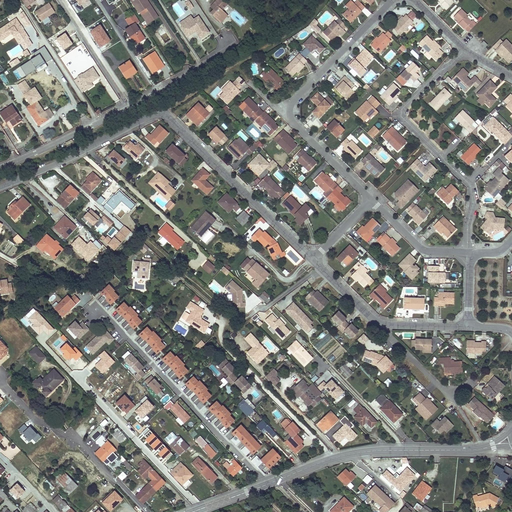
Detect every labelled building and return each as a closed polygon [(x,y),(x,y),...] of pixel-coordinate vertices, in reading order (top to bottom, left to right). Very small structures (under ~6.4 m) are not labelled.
[(75,0),(77,2),(72,5),(77,13),(84,9),(81,5),(89,0),(75,0)] [(146,0),(132,0),(133,0),(131,1),(138,11),(139,11),(142,9),(148,19),(156,15),(146,0)] [(222,0),(217,0),(212,6),(215,9),(211,13),(219,21),(225,14),(222,10),(227,4),(222,0)] [(440,0),(441,0),(443,3),(442,4),(447,9),(454,1),(453,0),(440,0)] [(190,1),(185,3),(190,10),(194,7),(190,1)] [(366,7),(360,1),(356,4),(355,4),(350,9),(344,15),(352,23),(363,11),(362,11),(366,7)] [(54,12),(48,3),(35,11),(40,20),(47,16),(54,12)] [(469,30),(477,22),(473,19),(472,20),(467,15),(468,14),(462,8),(455,15),(458,18),(460,20),(459,22),(465,28),(466,27),(469,30)] [(142,9),(139,11),(147,24),(150,22),(148,19),(142,9)] [(413,11),(408,16),(413,20),(417,16),(413,11)] [(89,13),(82,17),(85,22),(91,17),(89,13)] [(140,22),(134,14),(126,19),(130,26),(125,30),(130,37),(131,36),(137,44),(144,39),(135,25),(140,22)] [(408,16),(407,14),(404,17),(399,23),(394,28),(401,34),(414,21),(413,20),(408,16)] [(31,24),(26,16),(21,19),(26,27),(31,24)] [(198,17),(182,28),(188,36),(196,31),(201,38),(209,33),(198,17)] [(318,20),(316,18),(310,25),(317,32),(321,29),(316,24),(318,22),(318,20)] [(15,19),(0,28),(0,36),(2,39),(12,32),(16,37),(24,32),(15,19)] [(348,26),(341,19),(338,23),(336,22),(325,33),(334,41),(339,36),(338,34),(343,28),(345,30),(348,26)] [(103,20),(93,26),(94,29),(104,45),(111,41),(108,37),(110,36),(106,29),(107,28),(104,23),(105,22),(103,20)] [(343,28),(338,34),(339,36),(340,36),(346,30),(345,30),(343,28)] [(386,34),(384,32),(379,37),(375,42),(372,45),(380,52),(392,39),(390,38),(386,34)] [(312,35),(304,43),(312,51),(314,49),(318,49),(321,52),(325,47),(312,35)] [(427,35),(420,43),(427,50),(425,53),(430,58),(432,55),(437,59),(444,53),(439,48),(440,48),(433,41),(427,35)] [(504,41),(501,38),(494,45),(497,48),(504,41)] [(504,41),(497,48),(496,49),(499,52),(501,50),(511,59),(511,58),(511,43),(507,38),(504,41)] [(433,41),(440,48),(441,46),(435,39),(433,41)] [(374,55),(367,48),(357,59),(350,65),(359,73),(372,60),(370,59),(374,55)] [(504,55),(509,61),(511,59),(501,50),(499,52),(502,56),(504,55)] [(308,60),(300,53),(286,68),(293,75),(298,71),(305,64),(304,63),(308,60)] [(129,61),(120,67),(126,78),(136,72),(129,61)] [(414,61),(401,74),(407,81),(411,77),(415,81),(421,75),(416,71),(420,67),(414,61)] [(299,72),(306,65),(305,64),(298,71),(299,72)] [(82,73),(78,76),(72,80),(80,93),(86,89),(87,89),(93,85),(91,82),(99,77),(93,68),(82,74),(82,73)] [(470,74),(464,68),(461,70),(467,76),(470,74)] [(16,69),(13,71),(18,79),(21,77),(16,69)] [(265,75),(264,76),(269,81),(273,85),(272,87),(275,90),(277,88),(280,91),(286,85),(283,82),(271,69),(268,72),(265,75)] [(461,70),(454,78),(467,91),(479,79),(476,75),(471,80),(467,76),(461,70)] [(136,72),(126,78),(128,80),(138,74),(136,72)] [(241,86),(244,82),(239,77),(236,81),(241,86)] [(345,82),(338,89),(345,96),(353,88),(356,85),(347,77),(344,80),(345,82)] [(40,99),(33,89),(31,90),(25,80),(18,84),(31,105),(37,101),(40,99)] [(103,83),(115,102),(120,100),(107,80),(103,83)] [(338,89),(345,82),(344,80),(336,88),(338,89)] [(491,80),(478,94),(481,97),(486,102),(490,106),(497,100),(490,93),(497,87),(491,80)] [(224,93),(220,97),(228,105),(240,92),(238,90),(242,86),(241,86),(236,81),(232,84),(230,82),(225,88),(228,91),(225,94),(224,93)] [(394,83),(381,96),(390,105),(394,100),(393,99),(397,95),(401,90),(394,83)] [(42,98),(35,87),(33,89),(40,99),(42,98)] [(353,88),(345,96),(348,100),(356,92),(353,88)] [(453,95),(446,88),(431,103),(438,110),(453,95)] [(319,93),(313,99),(320,105),(319,107),(320,108),(315,114),(319,118),(332,106),(326,100),(319,93)] [(326,100),(332,106),(335,103),(329,97),(326,100)] [(381,104),(374,97),(368,102),(367,101),(356,113),(365,122),(368,118),(376,110),(376,109),(381,104)] [(254,123),(255,121),(263,113),(260,110),(260,109),(254,103),(253,104),(247,99),(239,107),(251,118),(250,119),(254,123)] [(320,105),(313,99),(312,100),(319,107),(320,105)] [(31,105),(27,107),(39,125),(48,119),(44,112),(37,101),(31,105)] [(208,114),(197,102),(185,114),(197,126),(208,114)] [(12,105),(0,113),(6,122),(9,120),(13,126),(21,120),(12,105)] [(53,116),(49,109),(44,112),(48,119),(53,116)] [(464,109),(455,118),(471,133),(472,131),(477,127),(473,123),(476,121),(464,109)] [(376,110),(368,118),(370,120),(374,115),(375,116),(379,112),(376,110)] [(278,129),(275,125),(272,123),(273,122),(264,113),(263,113),(255,121),(270,137),(278,129)] [(494,117),(485,126),(492,132),(495,129),(501,135),(504,132),(506,135),(509,132),(494,117)] [(345,130),(335,120),(328,128),(337,137),(345,130)] [(160,124),(150,133),(149,132),(145,137),(156,147),(170,133),(160,124)] [(216,127),(208,135),(218,144),(220,142),(223,145),(228,139),(216,127)] [(387,141),(396,132),(392,128),(383,137),(387,141)] [(282,131),(274,140),(278,144),(286,135),(282,131)] [(396,132),(387,141),(399,152),(407,144),(402,140),(404,139),(396,132)] [(286,135),(278,144),(289,155),(297,148),(293,144),(291,142),(292,141),(286,135)] [(132,139),(124,148),(137,159),(142,153),(146,156),(149,153),(132,139)] [(239,139),(236,142),(235,141),(227,149),(233,155),(234,154),(239,159),(246,153),(249,156),(259,147),(255,143),(249,149),(239,139)] [(346,139),(341,144),(345,148),(350,153),(356,159),(362,152),(352,141),(350,143),(346,139)] [(475,142),(461,157),(469,164),(476,157),(475,156),(477,154),(482,149),(475,142)] [(173,145),(166,152),(179,163),(184,157),(185,156),(173,145)] [(108,155),(120,167),(126,159),(114,148),(108,155)] [(302,151),(297,156),(300,159),(298,161),(309,173),(315,166),(310,160),(310,159),(302,151)] [(372,157),(369,154),(362,161),(365,164),(363,165),(370,172),(372,170),(377,176),(384,170),(372,157)] [(179,163),(178,164),(180,166),(187,159),(184,157),(179,163)] [(257,158),(249,166),(253,169),(255,170),(256,171),(255,172),(260,176),(267,169),(271,172),(278,166),(274,162),(270,166),(261,157),(259,159),(257,158)] [(424,167),(421,164),(417,160),(410,167),(426,183),(437,171),(430,164),(426,169),(424,170),(423,169),(424,167)] [(493,173),(497,177),(492,182),(489,186),(498,193),(510,180),(501,172),(503,170),(499,167),(493,173)] [(203,168),(192,181),(207,195),(214,188),(205,180),(202,178),(207,172),(203,168)] [(82,187),(89,193),(100,180),(92,173),(89,177),(89,176),(86,179),(88,181),(82,187)] [(158,173),(149,183),(159,192),(161,190),(152,183),(160,174),(158,173)] [(160,174),(152,183),(161,190),(159,192),(168,199),(175,191),(167,184),(169,182),(160,174)] [(322,174),(314,181),(326,193),(335,184),(328,178),(327,179),(325,177),(322,174)] [(263,180),(258,185),(263,189),(264,188),(274,199),(282,191),(270,180),(267,184),(263,180)] [(415,195),(419,191),(409,181),(396,194),(402,201),(400,203),(398,205),(402,209),(409,201),(408,199),(413,193),(415,195)] [(494,197),(498,193),(489,186),(492,182),(491,181),(485,187),(494,197)] [(335,184),(326,193),(329,196),(330,196),(335,190),(338,187),(335,184)] [(70,185),(56,200),(65,208),(79,192),(70,185)] [(446,191),(439,198),(447,205),(452,200),(456,196),(459,193),(452,186),(446,191)] [(446,191),(444,188),(437,195),(439,198),(446,191)] [(335,190),(330,196),(333,199),(331,201),(336,206),(341,211),(342,212),(350,205),(344,199),(339,194),(335,190)] [(285,195),(282,191),(274,199),(278,202),(285,195)] [(226,195),(219,202),(229,212),(232,208),(236,212),(240,208),(233,200),(232,201),(226,195)] [(11,209),(8,211),(15,219),(30,204),(23,197),(17,203),(15,201),(9,207),(11,209)] [(295,222),(296,223),(307,211),(306,210),(302,209),(291,198),(282,206),(285,209),(286,208),(295,217),(295,216),(298,219),(295,222)] [(171,199),(165,206),(170,211),(176,204),(171,199)] [(504,205),(498,200),(495,203),(501,208),(504,205)] [(413,206),(409,210),(411,213),(410,215),(415,220),(418,223),(417,224),(420,227),(428,218),(417,207),(416,209),(413,206)] [(113,222),(104,215),(102,217),(91,208),(83,217),(103,234),(113,222)] [(216,220),(206,211),(191,228),(199,236),(198,237),(206,244),(214,236),(206,228),(208,226),(210,227),(216,220)] [(244,211),(236,218),(243,225),(250,218),(244,211)] [(309,213),(307,211),(296,223),(299,227),(308,218),(306,216),(309,213)] [(487,221),(481,227),(490,234),(495,229),(504,230),(505,219),(496,218),(493,214),(487,213),(485,217),(488,219),(490,221),(488,223),(487,221)] [(62,221),(56,228),(66,238),(76,227),(65,217),(61,220),(62,221)] [(308,218),(299,227),(300,228),(309,219),(308,218)] [(444,219),(435,228),(438,231),(439,229),(444,234),(449,239),(457,232),(444,219)] [(381,229),(373,221),(358,236),(366,244),(381,229)] [(108,235),(103,240),(114,250),(132,232),(125,225),(112,239),(108,235)] [(162,231),(160,233),(178,249),(184,242),(174,233),(172,235),(170,233),(173,230),(169,226),(168,227),(165,225),(160,230),(162,231)] [(259,230),(251,238),(256,242),(258,240),(266,247),(269,244),(271,247),(268,248),(273,258),(280,255),(283,253),(278,243),(276,244),(272,241),(273,240),(264,232),(263,233),(259,230)] [(47,235),(39,244),(46,250),(50,254),(54,249),(56,250),(59,246),(58,245),(60,243),(56,240),(55,241),(47,235)] [(377,242),(378,244),(385,236),(384,235),(377,242)] [(387,238),(385,236),(378,244),(380,246),(387,238)] [(387,238),(380,246),(384,250),(392,258),(399,251),(395,246),(390,241),(387,238)] [(148,247),(143,242),(140,246),(144,250),(148,247)] [(349,247),(337,260),(341,265),(346,260),(351,265),(359,257),(349,247)] [(409,257),(399,267),(406,273),(406,272),(409,275),(407,276),(410,280),(413,280),(419,274),(417,272),(419,270),(415,267),(414,268),(412,267),(416,263),(409,257)] [(149,262),(150,262),(151,259),(144,258),(143,261),(133,260),(133,269),(139,269),(139,277),(147,278),(149,262)] [(241,266),(244,268),(251,260),(248,258),(241,266)] [(251,260),(244,268),(257,280),(253,283),(258,287),(269,274),(252,259),(251,260)] [(208,261),(203,267),(210,273),(215,267),(208,261)] [(367,273),(358,264),(353,269),(356,273),(352,277),(358,282),(364,289),(367,285),(372,281),(366,275),(367,273)] [(438,269),(429,269),(428,285),(445,286),(445,277),(438,276),(438,269)] [(9,294),(7,280),(0,281),(0,291),(1,294),(1,295),(9,294)] [(242,289),(232,280),(225,288),(232,294),(232,303),(235,303),(235,307),(245,307),(245,302),(242,302),(242,293),(241,293),(241,291),(242,289)] [(104,297),(111,305),(121,296),(109,283),(99,292),(104,297)] [(380,287),(379,288),(386,296),(388,294),(380,287)] [(379,288),(371,296),(376,302),(382,307),(381,308),(384,311),(393,302),(386,296),(379,288)] [(315,293),(312,290),(305,297),(309,300),(310,299),(315,304),(314,305),(320,310),(328,302),(322,296),(322,297),(320,295),(320,294),(317,291),(315,293)] [(264,292),(260,297),(266,301),(270,297),(264,292)] [(68,296),(55,307),(63,316),(80,301),(75,296),(71,299),(68,296)] [(454,296),(438,296),(438,301),(434,301),(434,309),(438,309),(438,307),(444,307),(453,307),(454,296)] [(144,320),(130,305),(129,306),(124,301),(116,309),(134,329),(144,320)] [(424,313),(425,302),(404,301),(404,312),(424,313)] [(310,320),(293,302),(285,309),(298,323),(300,321),(304,325),(302,327),(307,332),(313,327),(310,324),(310,322),(309,321),(310,320)] [(200,318),(204,311),(192,303),(188,308),(192,312),(186,321),(205,333),(210,324),(200,318)] [(343,316),(339,312),(333,319),(339,326),(338,328),(343,333),(345,332),(352,338),(358,332),(355,328),(354,328),(354,329),(351,326),(350,327),(344,321),(345,320),(342,317),(343,317),(343,316)] [(289,331),(277,319),(276,319),(271,313),(264,319),(281,338),(289,331)] [(77,333),(80,336),(88,329),(82,322),(78,326),(75,321),(68,328),(75,335),(77,333)] [(139,334),(157,354),(167,345),(149,325),(139,334)] [(85,346),(89,350),(93,346),(96,350),(105,341),(108,344),(113,339),(104,329),(85,346)] [(251,333),(246,338),(254,347),(260,342),(251,333)] [(362,345),(369,339),(363,333),(357,339),(362,345)] [(0,359),(11,349),(0,338),(0,359)] [(301,344),(296,339),(287,347),(293,353),(300,346),(301,344)] [(197,350),(204,344),(202,341),(195,348),(197,350)] [(254,347),(248,353),(257,363),(269,352),(260,342),(254,347)] [(434,343),(418,342),(418,344),(415,344),(414,351),(418,351),(418,352),(425,353),(433,353),(434,343)] [(477,345),(469,345),(469,356),(485,357),(485,355),(488,355),(488,344),(483,344),(483,346),(477,345)] [(300,346),(293,353),(304,365),(313,356),(306,350),(305,351),(300,346)] [(35,347),(29,353),(39,363),(45,357),(35,347)] [(171,350),(162,359),(181,378),(190,369),(171,350)] [(370,353),(365,351),(362,358),(367,359),(366,361),(375,364),(375,363),(377,363),(381,368),(383,366),(386,369),(392,363),(385,356),(384,356),(383,358),(379,357),(380,355),(371,351),(370,353)] [(271,354),(269,352),(257,363),(260,365),(271,354)] [(138,372),(135,375),(139,379),(146,373),(142,368),(144,366),(132,353),(126,359),(138,372)] [(225,359),(219,364),(223,368),(221,370),(227,377),(232,373),(235,370),(225,359)] [(453,361),(442,361),(443,366),(446,366),(447,376),(464,375),(464,367),(464,365),(457,365),(453,366),(453,363),(453,361)] [(341,369),(348,377),(353,373),(349,369),(352,366),(349,363),(346,366),(345,365),(341,369)] [(383,372),(386,369),(383,366),(381,368),(377,363),(375,363),(375,364),(376,365),(383,372)] [(278,374),(274,369),(267,376),(271,381),(276,377),(278,374)] [(54,370),(47,376),(57,386),(63,380),(54,370)] [(204,403),(213,395),(207,389),(209,388),(195,373),(185,383),(204,403)] [(227,377),(225,379),(228,382),(235,376),(232,373),(227,377)] [(152,375),(145,381),(158,395),(162,391),(160,388),(162,386),(152,375)] [(40,378),(37,380),(42,385),(45,389),(43,391),(46,395),(57,386),(47,376),(42,380),(40,378)] [(228,382),(231,386),(234,383),(238,379),(235,376),(228,382)] [(251,386),(241,376),(238,379),(234,383),(240,390),(243,388),(246,392),(251,386)] [(280,381),(276,377),(271,381),(276,385),(280,381)] [(505,385),(498,378),(490,387),(491,388),(490,390),(487,390),(485,393),(495,402),(498,399),(497,398),(499,395),(498,394),(501,392),(501,393),(504,389),(503,388),(505,385)] [(36,379),(33,383),(38,389),(42,385),(37,380),(36,379)] [(317,387),(321,390),(324,387),(335,399),(343,392),(338,386),(337,386),(331,380),(326,385),(323,381),(317,387)] [(295,396),(297,398),(298,398),(300,397),(300,396),(308,388),(305,385),(306,384),(302,381),(293,390),(296,393),(295,394),(295,396)] [(321,393),(312,384),(308,388),(300,396),(300,397),(309,405),(321,393)] [(182,389),(188,393),(191,389),(185,385),(182,389)] [(499,395),(497,398),(498,399),(508,388),(505,385),(503,388),(504,389),(501,393),(501,392),(498,394),(499,395)] [(412,398),(418,405),(425,413),(422,415),(426,420),(438,408),(431,402),(431,401),(430,402),(429,401),(429,399),(427,397),(426,398),(419,391),(412,398)] [(382,394),(375,400),(382,407),(381,409),(394,422),(402,414),(382,394)] [(327,406),(329,403),(324,398),(321,400),(327,406)] [(216,416),(227,428),(236,419),(218,399),(207,409),(210,411),(207,415),(212,420),(216,416)] [(246,402),(241,407),(249,415),(254,410),(246,402)] [(475,409),(478,412),(476,413),(483,419),(483,418),(485,417),(487,419),(486,421),(491,425),(498,417),(481,402),(475,409)] [(185,424),(191,418),(177,403),(171,408),(185,424)] [(415,408),(422,415),(425,413),(418,405),(415,408)] [(357,414),(354,417),(363,426),(366,423),(371,428),(377,423),(363,409),(363,410),(359,406),(354,411),(357,414)] [(330,412),(317,425),(324,431),(333,423),(334,424),(338,420),(330,412)] [(340,421),(344,425),(349,420),(345,416),(340,421)] [(431,425),(440,434),(444,430),(447,433),(454,425),(445,417),(440,422),(439,423),(436,420),(431,425)] [(219,429),(224,426),(220,420),(215,423),(219,429)] [(263,420),(257,426),(261,431),(264,428),(273,437),(277,434),(263,420)] [(285,443),(295,454),(301,448),(299,445),(301,444),(303,442),(296,434),(300,431),(292,423),(291,424),(286,420),(281,425),(289,434),(292,437),(288,441),(287,440),(285,443)] [(339,430),(333,436),(339,442),(345,437),(349,441),(352,440),(356,435),(350,428),(354,425),(349,420),(344,425),(341,428),(342,429),(340,431),(339,430)] [(232,432),(253,454),(262,446),(242,423),(232,432)] [(117,428),(112,433),(121,442),(126,437),(117,428)] [(169,435),(165,439),(171,444),(175,441),(169,435)] [(171,444),(170,445),(180,455),(189,445),(180,436),(175,441),(171,444)] [(203,439),(199,442),(209,453),(208,454),(211,458),(217,453),(203,439)] [(109,441),(97,453),(104,461),(117,449),(109,441)] [(272,450),(265,457),(272,464),(275,461),(279,458),(282,455),(278,451),(279,450),(274,444),(270,448),(272,450)] [(198,459),(193,463),(211,482),(217,477),(202,461),(201,462),(198,459)] [(143,467),(138,471),(142,476),(147,482),(153,476),(151,473),(154,471),(144,460),(140,463),(143,467)] [(227,461),(223,465),(233,476),(242,468),(234,460),(232,462),(233,464),(231,466),(227,461)] [(180,463),(171,472),(174,476),(184,467),(180,463)] [(511,476),(511,469),(505,466),(503,469),(495,464),(491,472),(497,475),(494,482),(501,486),(504,480),(509,482),(511,476)] [(184,467),(174,476),(182,484),(185,487),(191,482),(188,479),(192,475),(184,467)] [(62,470),(53,479),(56,483),(57,481),(63,488),(62,489),(68,494),(77,485),(62,470)] [(345,471),(337,479),(346,487),(356,477),(351,472),(349,474),(345,471)] [(367,474),(362,480),(367,484),(372,478),(367,474)] [(46,479),(44,482),(46,484),(47,484),(53,490),(55,488),(46,479)] [(8,491),(15,500),(26,491),(18,482),(8,491)] [(149,484),(136,495),(143,503),(156,491),(149,484)] [(379,511),(380,511),(387,511),(390,509),(392,506),(388,502),(390,499),(383,494),(382,495),(381,493),(382,492),(375,486),(367,494),(376,502),(382,508),(379,511)] [(114,492),(105,499),(107,501),(116,493),(114,492)] [(104,503),(111,511),(118,505),(117,504),(123,499),(119,495),(118,495),(116,493),(107,501),(105,499),(103,502),(104,503)] [(479,495),(475,496),(477,504),(481,503),(482,506),(490,504),(496,507),(500,498),(491,493),(479,496),(479,495)] [(73,511),(58,496),(53,500),(62,510),(59,511),(73,511)] [(446,509),(450,501),(441,496),(437,504),(446,509)] [(343,499),(340,502),(341,503),(333,511),(349,511),(353,508),(343,499)] [(30,503),(22,511),(33,511),(31,508),(33,506),(30,503)] [(413,511),(415,510),(413,509),(407,503),(404,506),(405,507),(400,511),(413,511)]
